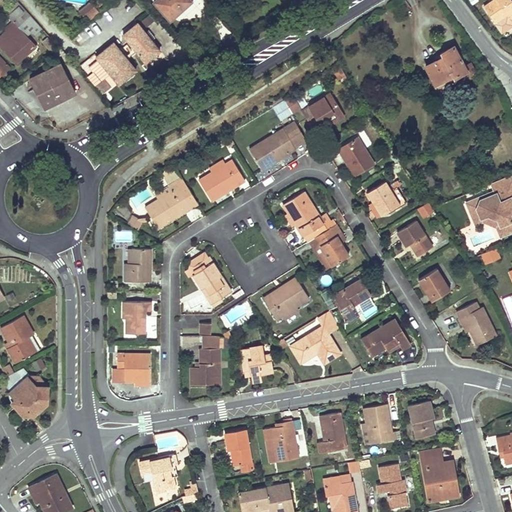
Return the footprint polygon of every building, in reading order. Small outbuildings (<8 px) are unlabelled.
[(35,21),(15,0),(13,0),(2,10),(16,26),(8,33),(9,34),(0,41),(0,44),(16,62),(34,46),(22,33),(28,27),(37,37),(41,33),(32,23),(35,21)] [(169,19),(183,8),(191,0),(154,0),(153,1),(169,19)] [(504,28),(507,28),(511,25),(511,4),(509,0),(492,0),(483,7),(499,30),(503,28),(504,28)] [(91,4),(79,13),(82,16),(93,7),(91,4)] [(87,23),(99,14),(93,7),(82,16),(87,23)] [(226,37),(230,32),(220,22),(215,27),(226,37)] [(135,25),(122,36),(132,48),(134,51),(144,62),(147,60),(155,53),(158,51),(135,25)] [(98,62),(115,48),(112,45),(95,59),(98,62)] [(441,57),(424,65),(433,84),(455,72),(460,81),(474,74),(468,62),(463,65),(453,45),(439,52),(441,57)] [(119,49),(117,50),(125,59),(134,51),(132,48),(129,50),(126,47),(121,51),(119,49)] [(115,48),(98,62),(117,85),(134,70),(125,59),(117,50),(115,48)] [(155,53),(147,60),(149,62),(157,55),(155,53)] [(0,76),(3,74),(8,69),(0,59),(0,76)] [(42,108),(74,92),(60,64),(28,80),(42,108)] [(336,77),(340,75),(344,73),(340,66),(333,71),(336,77)] [(330,93),(319,99),(308,106),(314,115),(307,119),(315,132),(343,115),(330,93)] [(293,94),(284,99),(292,112),(301,107),(293,94)] [(375,126),(366,132),(374,143),(383,136),(375,126)] [(294,148),(288,138),(282,128),(274,133),(261,140),(248,148),(261,169),(294,148)] [(271,128),(259,136),(261,140),(274,133),(271,128)] [(347,165),(350,170),(354,176),(373,163),(356,136),(336,149),(346,165),(347,165)] [(225,143),(226,145),(227,146),(232,143),(228,137),(217,144),(218,147),(225,143)] [(244,179),(237,169),(231,159),(224,163),(211,171),(197,180),(210,200),(244,179)] [(221,159),(208,167),(211,171),(224,163),(221,159)] [(144,207),(150,217),(157,228),(196,202),(181,178),(171,163),(158,171),(168,187),(154,195),(157,199),(144,207)] [(428,188),(432,186),(435,185),(428,170),(422,173),(428,188)] [(511,178),(511,175),(490,183),(494,192),(487,194),(487,197),(480,200),(476,208),(477,209),(470,212),(473,220),(487,214),(497,218),(504,234),(511,231),(511,202),(510,198),(511,197),(511,178)] [(388,213),(396,208),(405,202),(395,187),(390,190),(384,181),(366,192),(371,200),(379,214),(386,210),(388,213)] [(303,191),(283,203),(288,212),(295,223),(306,242),(307,241),(314,237),(327,229),(318,215),(303,191)] [(466,203),(470,212),(477,209),(476,208),(480,200),(487,197),(487,194),(466,203)] [(367,202),(375,217),(379,214),(371,200),(367,202)] [(428,201),(416,206),(421,217),(433,212),(428,201)] [(295,223),(288,212),(285,214),(292,224),(295,223)] [(324,212),(318,215),(327,229),(335,224),(332,219),(329,221),(324,212)] [(487,214),(473,220),(475,223),(482,221),(497,227),(500,236),(504,234),(497,218),(487,214)] [(131,215),(127,223),(136,229),(140,221),(144,221),(145,217),(136,218),(131,215)] [(409,243),(413,249),(417,256),(432,246),(415,220),(396,231),(405,246),(409,243)] [(335,224),(327,229),(314,237),(331,265),(347,255),(340,243),(345,240),(335,224)] [(314,237),(307,241),(325,269),(331,265),(314,237)] [(498,258),(503,257),(499,247),(495,249),(496,254),(498,258)] [(124,263),(124,271),(124,280),(149,280),(149,248),(128,248),(127,263),(124,263)] [(498,258),(496,254),(495,249),(489,251),(493,260),(498,258)] [(188,268),(205,257),(202,251),(188,260),(188,268)] [(210,303),(220,297),(230,291),(208,255),(205,257),(188,268),(210,303)] [(430,299),(439,294),(449,288),(436,267),(417,279),(430,299)] [(308,297),(302,287),(295,277),(262,298),(275,318),(282,314),(295,306),(308,297)] [(357,314),(354,309),(352,305),(369,295),(360,279),(332,295),(347,320),(357,314)] [(231,294),(234,299),(243,293),(241,288),(231,294)] [(144,332),(145,321),(145,310),(150,311),(150,301),(123,301),(123,317),(126,317),(126,332),(144,332)] [(465,331),(467,330),(469,329),(476,344),(496,334),(482,306),(478,307),(475,301),(456,311),(465,331)] [(284,318),(298,310),(295,306),(282,314),(284,318)] [(324,362),(332,357),(340,352),(327,333),(337,327),(328,312),(318,317),(323,325),(290,345),(300,361),(317,351),(324,362)] [(16,362),(26,356),(37,351),(30,336),(34,334),(24,315),(1,326),(9,341),(6,343),(16,362)] [(399,345),(400,347),(402,349),(410,344),(394,319),(360,339),(370,356),(385,347),(388,352),(399,345)] [(209,332),(210,322),(200,322),(199,332),(209,332)] [(211,335),(199,335),(200,348),(219,348),(218,336),(211,335)] [(287,343),(283,337),(275,342),(279,348),(287,343)] [(250,378),(260,377),(260,374),(271,372),(269,360),(270,360),(269,352),(262,354),(260,345),(240,348),(242,363),(241,363),(243,376),(250,375),(250,378)] [(195,366),(192,366),(190,366),(190,383),(219,383),(219,348),(200,348),(200,361),(195,361),(195,366)] [(125,367),(124,380),(134,381),(149,381),(150,353),(117,352),(117,367),(125,367)] [(32,361),(37,370),(46,365),(41,356),(32,361)] [(1,369),(3,373),(5,377),(13,372),(9,365),(1,369)] [(117,367),(111,367),(111,380),(124,380),(125,367),(117,367)] [(15,406),(19,410),(22,414),(23,415),(29,409),(34,415),(47,403),(48,387),(39,376),(28,375),(21,368),(15,371),(22,380),(11,391),(9,392),(15,399),(13,400),(17,404),(15,406)] [(7,383),(11,391),(22,380),(15,371),(13,372),(5,377),(7,383)] [(432,433),(431,425),(429,417),(432,417),(428,400),(407,405),(415,437),(432,433)] [(386,403),(363,407),(366,421),(369,443),(392,439),(390,431),(386,403)] [(34,415),(29,409),(23,415),(28,420),(34,415)] [(318,442),(319,447),(319,451),(345,447),(339,411),(319,414),(324,440),(318,442)] [(276,426),(263,428),(269,462),(298,457),(290,420),(275,423),(276,426)] [(361,422),(364,443),(369,443),(366,421),(361,422)] [(230,449),(232,457),(233,465),(241,463),(251,461),(245,428),(224,432),(227,449),(230,449)] [(505,464),(511,461),(511,441),(511,442),(509,434),(495,437),(499,456),(503,455),(505,464)] [(439,448),(419,451),(420,458),(440,455),(439,448)] [(176,485),(175,480),(173,475),(177,474),(175,463),(176,463),(174,453),(139,460),(142,471),(151,469),(156,491),(166,489),(166,487),(176,485)] [(457,495),(454,477),(451,460),(441,461),(440,455),(420,458),(427,500),(457,495)] [(358,459),(345,462),(347,473),(360,470),(358,459)] [(242,470),(252,469),(251,461),(241,463),(242,470)] [(386,489),(387,498),(389,507),(407,504),(402,478),(399,479),(396,463),(378,466),(382,482),(376,483),(378,491),(386,489)] [(310,480),(312,480),(310,468),(304,469),(306,481),(310,480)] [(332,509),(332,511),(355,511),(348,473),(321,478),(324,495),(327,495),(330,510),(332,509)] [(40,501),(44,509),(45,511),(61,511),(71,507),(64,492),(55,474),(28,487),(36,502),(40,501)] [(185,489),(186,494),(197,492),(195,480),(190,481),(191,487),(185,489)] [(284,511),(293,510),(288,482),(237,491),(241,511),(264,511),(269,511),(268,511),(284,511)] [(184,501),(199,497),(198,494),(197,492),(186,494),(182,495),(184,501)]
